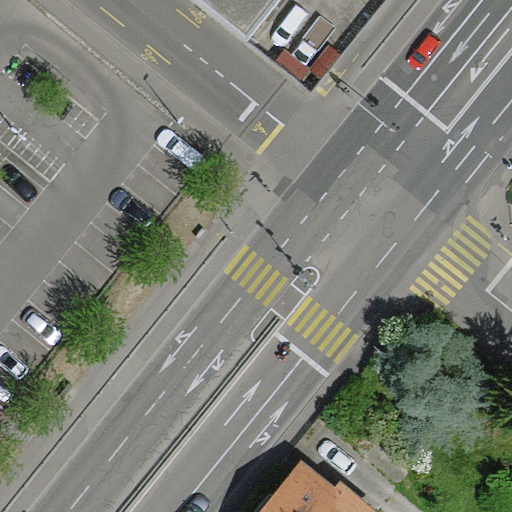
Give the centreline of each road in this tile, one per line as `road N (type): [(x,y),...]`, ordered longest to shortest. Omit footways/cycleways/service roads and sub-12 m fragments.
road 1 (primary): [(374,194),(261,279),(72,511)]
road 2 (primary): [(175,511),(321,330),(374,194)]
road 3 (unclassified): [(374,194),(127,0)]
road 4 (primary): [(374,194),(511,27)]
road 5 (residential): [(511,310),(374,194)]
